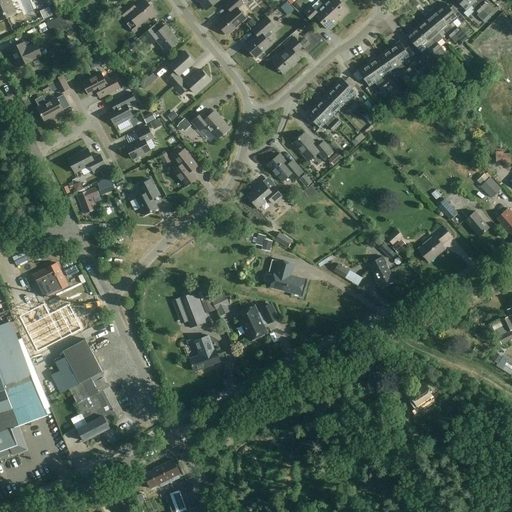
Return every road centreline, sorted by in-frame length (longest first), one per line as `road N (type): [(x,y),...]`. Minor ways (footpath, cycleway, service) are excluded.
road 1 (tertiary): [(175,437),(511,261)]
road 2 (residential): [(108,297),(231,183),(249,112)]
road 3 (residential): [(249,112),(279,103),(384,11)]
road 4 (tertiary): [(32,511),(175,437)]
road 5 (unclassified): [(175,437),(108,297)]
road 6 (residential): [(249,112),(242,89),(176,0)]
